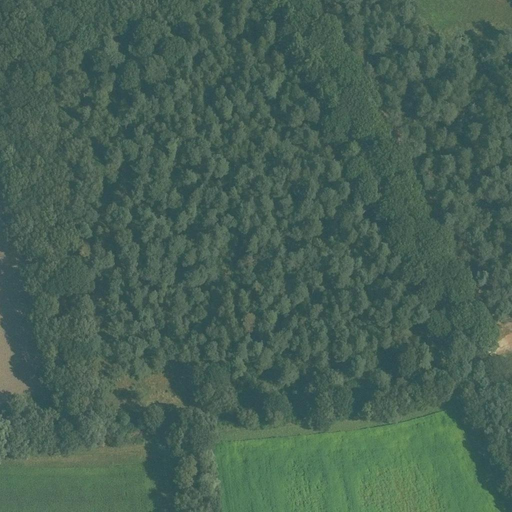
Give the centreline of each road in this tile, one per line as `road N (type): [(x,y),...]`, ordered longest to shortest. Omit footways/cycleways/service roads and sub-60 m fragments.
road 1 (track): [(474,353),(287,0)]
road 2 (track): [(0,454),(163,447)]
